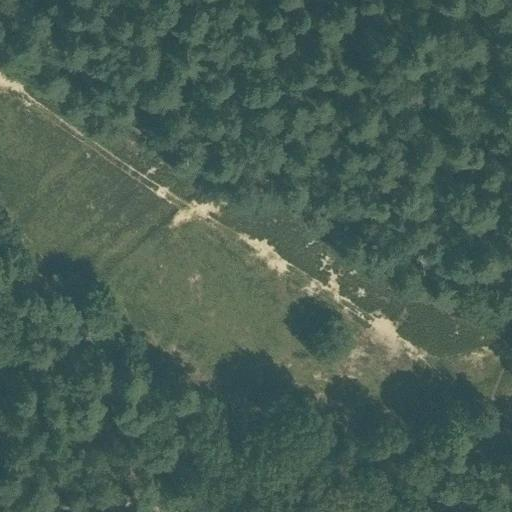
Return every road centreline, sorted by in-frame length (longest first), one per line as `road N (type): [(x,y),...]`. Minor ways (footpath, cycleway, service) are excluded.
road 1 (track): [(0,79),(312,277),(474,358),(491,394)]
road 2 (track): [(35,511),(107,501),(154,511)]
